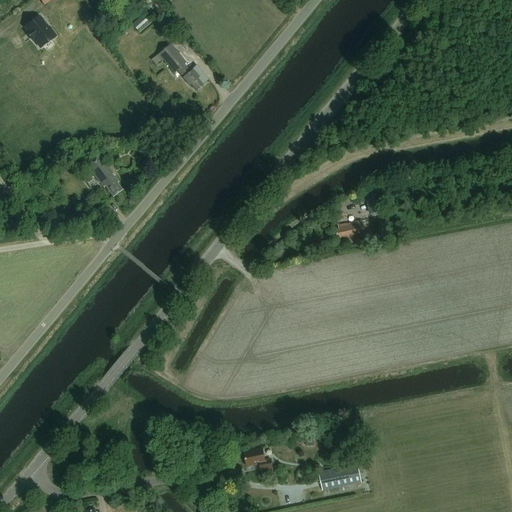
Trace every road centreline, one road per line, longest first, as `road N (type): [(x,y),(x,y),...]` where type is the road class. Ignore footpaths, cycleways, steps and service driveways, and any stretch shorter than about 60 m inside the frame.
road 1 (tertiary): [(215,247),(420,0)]
road 2 (unclassified): [(112,243),(317,0)]
road 3 (tertiary): [(29,473),(215,247)]
road 4 (unclassified): [(225,511),(202,487),(179,481),(69,496),(29,473)]
road 5 (unclassified): [(215,247),(248,271),(305,222),(382,179)]
road 6 (unclassified): [(0,379),(112,243)]
